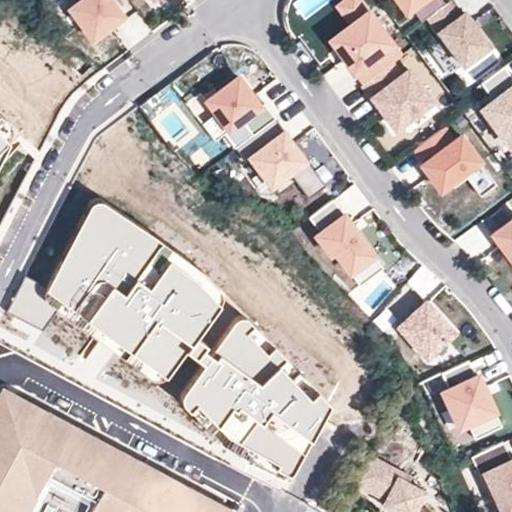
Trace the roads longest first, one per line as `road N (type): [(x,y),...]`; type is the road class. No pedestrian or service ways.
road 1 (residential): [(511,341),(408,224),(249,0)]
road 2 (residential): [(237,0),(88,117),(0,285)]
